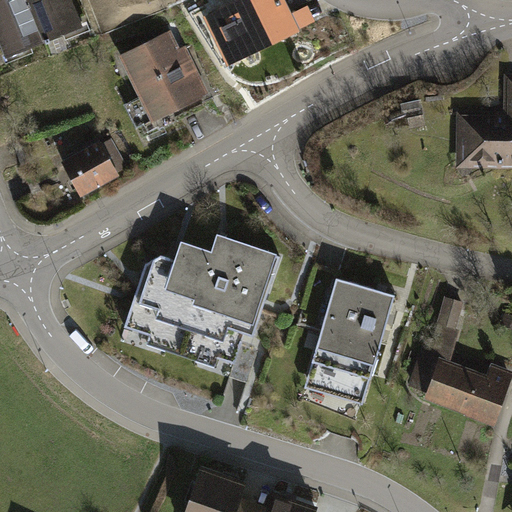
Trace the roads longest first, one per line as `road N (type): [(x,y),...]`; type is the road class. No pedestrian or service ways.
road 1 (residential): [(17,273),(69,360),(114,396),(174,426),(359,478),(411,511)]
road 2 (residential): [(511,270),(367,239),(314,212),(264,144)]
road 3 (residential): [(264,144),(17,273)]
road 4 (residential): [(503,14),(264,144)]
